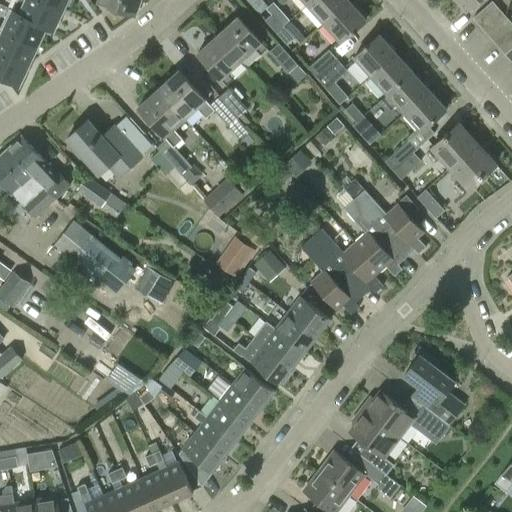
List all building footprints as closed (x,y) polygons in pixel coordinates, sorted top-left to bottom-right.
[(35,22),(46,27),(54,30),(64,8),(45,0),(16,0),(12,10),(36,20),(35,22)] [(140,0),(98,0),(97,3),(135,16),(136,12),(140,0)] [(269,6),(263,0),(247,0),(260,14),(269,6)] [(349,0),(312,0),(308,4),(324,23),(349,0)] [(368,19),(350,0),(349,0),(324,23),(342,42),(368,19)] [(458,0),(467,9),(477,0),(458,0)] [(480,25),(500,8),(493,0),(473,18),(480,25)] [(46,27),(35,22),(36,20),(12,10),(9,8),(0,27),(0,28),(38,45),(46,27)] [(480,25),(489,35),(508,18),(500,8),(480,25)] [(275,33),(283,26),(272,13),(264,20),(275,33)] [(238,17),(217,35),(240,60),(254,48),(260,54),(266,49),(238,17)] [(511,21),(508,18),(489,35),(497,44),(511,30),(511,21)] [(294,39),(283,26),(275,33),(287,46),(294,39)] [(0,28),(0,51),(29,64),(38,45),(0,28)] [(511,30),(497,44),(505,53),(511,47),(511,30)] [(355,57),(372,76),(397,53),(380,34),(355,57)] [(226,73),(240,60),(217,35),(197,53),(225,85),(232,79),(226,73)] [(298,64),(279,43),(269,52),(288,73),(298,64)] [(308,68),(316,77),(337,59),(328,49),(308,68)] [(0,75),(20,84),(29,64),(0,51),(0,75)] [(388,94),(413,71),(397,53),(372,76),(388,94)] [(337,59),(316,77),(339,103),(345,98),(335,86),(339,82),(337,80),(347,70),(337,59)] [(178,70),(158,88),(185,118),(196,107),(205,117),(213,110),(228,126),(238,117),(219,96),(209,105),(178,70)] [(430,90),(413,71),(388,94),(388,95),(382,101),(391,110),(397,105),(404,113),(430,90)] [(173,128),(185,118),(158,88),(137,107),(166,140),(157,147),(182,175),(191,166),(173,146),(182,137),(173,128)] [(228,88),(219,96),(238,117),(247,110),(228,88)] [(447,109),(430,90),(404,113),(419,129),(408,139),(409,140),(417,149),(435,133),(428,125),(447,109)] [(344,110),(356,123),(364,116),(352,103),(344,110)] [(103,135),(88,119),(66,138),(99,174),(108,165),(119,177),(142,156),(114,125),(103,135)] [(450,168),(478,144),(459,123),(427,152),(435,161),(440,156),(450,168)] [(372,125),(361,135),(369,144),(380,134),(372,125)] [(336,136),(327,126),(316,137),(325,147),(336,136)] [(43,186),(56,199),(60,195),(64,199),(73,188),(70,185),(58,172),(57,174),(22,137),(9,150),(32,175),(43,186)] [(393,171),(414,152),(417,149),(409,140),(385,162),(393,171)] [(451,179),(455,184),(464,193),(496,164),(478,144),(450,168),(456,174),(451,179)] [(32,175),(9,150),(0,157),(0,179),(13,193),(24,183),(35,194),(23,205),(35,218),(56,199),(43,186),(32,175)] [(312,163),(300,150),(284,165),(295,178),(312,163)] [(421,161),(414,152),(393,171),(401,179),(421,161)] [(77,191),(87,198),(97,184),(87,177),(77,191)] [(226,177),(200,200),(215,217),(241,194),(226,177)] [(355,199),(403,252),(411,245),(419,253),(427,246),(419,237),(425,232),(411,217),(420,209),(408,195),(399,203),(387,214),(366,190),(355,199)] [(417,197),(435,218),(444,210),(425,190),(417,197)] [(403,252),(355,199),(345,208),(366,232),(355,242),(382,272),(387,267),(395,276),(403,269),(395,259),(403,252)] [(134,268),(73,220),(53,245),(113,293),(134,268)] [(250,221),(241,233),(262,249),(271,237),(250,221)] [(382,272),(355,242),(344,252),(323,228),(312,237),(360,291),(368,283),(377,293),(385,286),(376,277),(382,272)] [(352,298),(360,291),(312,237),(301,247),(323,271),(311,281),(338,311),(344,306),(352,315),(361,308),(352,298)] [(236,278),(255,251),(236,238),(217,265),(236,278)] [(253,263),(268,279),(282,267),(267,250),(253,263)] [(171,281),(147,266),(135,288),(158,303),(171,281)] [(249,267),(242,277),(241,277),(248,282),(256,272),(249,267)] [(0,297),(12,307),(29,284),(13,272),(0,290),(0,297)] [(242,277),(241,276),(233,287),(240,292),(248,282),(241,277),(242,277)] [(287,312),(318,336),(331,319),(300,295),(287,312)] [(217,311),(224,316),(232,306),(225,300),(217,311)] [(224,316),(217,311),(210,320),(208,319),(203,326),(214,334),(220,327),(217,325),(224,316)] [(306,352),(318,336),(287,312),(275,327),(275,328),(306,352)] [(293,368),(306,352),(275,328),(275,327),(267,321),(254,338),(262,345),(293,368)] [(205,337),(198,331),(190,341),(197,347),(205,337)] [(0,377),(2,379),(24,360),(12,346),(2,355),(0,352),(0,342),(5,339),(0,333),(0,377)] [(240,342),(235,350),(280,385),(293,368),(262,345),(254,338),(247,347),(240,342)] [(181,351),(171,363),(178,369),(188,376),(200,361),(184,348),(181,351)] [(429,395),(422,405),(449,425),(464,406),(447,392),(455,382),(435,367),(438,363),(420,349),(413,358),(416,361),(405,376),(429,395)] [(170,378),(178,369),(171,363),(164,373),(170,378)] [(108,383),(129,389),(134,371),(113,365),(108,383)] [(245,367),(232,383),(263,407),(276,390),(245,367)] [(135,390),(140,396),(150,389),(145,383),(135,390)] [(251,423),(263,407),(232,383),(219,400),(251,423)] [(150,389),(140,396),(145,403),(155,396),(150,389)] [(371,396),(362,408),(401,438),(411,424),(436,444),(450,426),(449,425),(422,405),(412,397),(403,408),(381,391),(375,399),(371,396)] [(207,415),(238,439),(251,423),(219,400),(213,395),(201,410),(207,415)] [(401,438),(362,408),(353,420),(356,423),(350,431),(369,446),(361,456),(363,457),(363,456),(383,471),(382,471),(386,474),(393,465),(385,459),(401,438)] [(195,432),(226,455),(238,439),(207,415),(201,410),(200,411),(199,411),(194,418),(201,423),(195,432)] [(226,455),(195,432),(179,452),(202,486),(226,455)] [(159,450),(152,453),(156,463),(164,460),(159,450)] [(320,470),(351,494),(366,475),(377,483),(377,489),(390,498),(400,485),(386,474),(382,471),(383,471),(363,456),(363,457),(356,466),(335,450),(320,470)] [(37,464),(35,453),(27,454),(29,465),(37,464)] [(152,453),(145,456),(149,466),(156,463),(152,453)] [(16,456),(7,457),(9,468),(18,467),(16,456)] [(0,469),(9,468),(7,457),(0,458),(0,469)] [(178,460),(159,469),(173,500),(192,492),(178,460)] [(511,484),(511,460),(502,474),(495,483),(506,492),(511,484)] [(122,467),(115,470),(119,480),(126,477),(122,467)] [(159,469),(141,477),(155,509),(173,500),(159,469)] [(112,483),(119,480),(115,470),(107,473),(112,483)] [(337,511),(351,494),(320,470),(303,491),(323,507),(319,511),(337,511)] [(141,477),(122,486),(134,511),(147,511),(155,509),(141,477)] [(111,511),(104,494),(92,500),(84,484),(77,487),(79,490),(71,492),(77,511),(111,511)] [(3,495),(0,495),(0,511),(15,511),(14,502),(11,485),(5,486),(2,491),(3,495)] [(122,486),(104,494),(111,511),(134,511),(122,486)] [(35,498),(37,511),(72,511),(68,497),(57,499),(57,495),(35,498)] [(37,511),(35,498),(14,502),(15,511),(37,511)]
